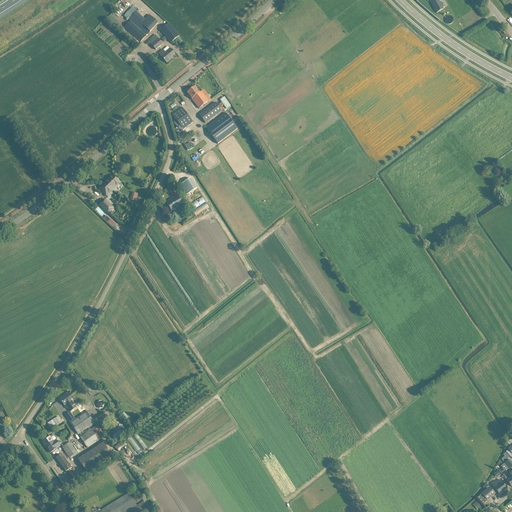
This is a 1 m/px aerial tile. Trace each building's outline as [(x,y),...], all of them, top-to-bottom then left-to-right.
[(429,0),(437,13),(444,9),(438,0),(429,0)] [(131,21),(124,28),(140,42),(146,36),(149,32),(150,32),(158,23),(149,15),(145,20),(136,12),(129,20),(131,21)] [(119,23),(111,15),(106,20),(114,28),(119,23)] [(161,31),(171,43),(179,36),(169,24),(161,31)] [(121,31),(137,46),(139,44),(123,29),(121,31)] [(148,41),(156,50),(160,47),(163,44),(155,35),(148,41)] [(167,63),(172,59),(171,58),(175,54),(170,49),(169,49),(167,47),(163,50),(159,53),(161,56),(167,63)] [(187,93),(199,109),(211,99),(207,95),(206,97),(202,91),(200,93),(195,87),(187,93)] [(199,115),(206,123),(222,111),(216,103),(199,115)] [(175,130),(178,134),(193,122),(182,107),(172,114),(175,118),(172,120),(178,127),(175,130)] [(206,128),(218,144),(237,130),(225,113),(206,128)] [(254,123),(219,149),(238,175),(273,149),(254,123)] [(113,175),(104,183),(105,184),(100,188),(99,188),(106,196),(105,194),(114,186),(115,187),(120,183),(113,175)] [(187,195),(197,189),(191,178),(180,185),(187,195)] [(138,195),(132,193),(130,201),(136,203),(138,195)] [(180,207),(183,205),(177,196),(166,203),(172,211),(179,206),(180,207)] [(100,205),(108,214),(114,208),(105,199),(100,205)] [(8,242),(16,253),(26,246),(24,243),(29,240),(23,232),(19,235),(18,235),(8,242)] [(0,262),(1,263),(8,258),(7,256),(5,252),(0,255),(0,262)] [(5,271),(12,280),(21,274),(15,264),(5,271)] [(62,402),(67,409),(68,408),(71,411),(76,408),(74,405),(75,404),(68,393),(65,395),(66,396),(64,397),(60,399),(62,402)] [(74,419),(70,412),(66,415),(70,422),(74,419)] [(78,435),(95,424),(87,412),(70,422),(78,435)] [(51,428),(61,422),(58,417),(48,423),(51,428)] [(104,436),(96,425),(79,436),(87,447),(104,436)] [(50,453),(60,446),(56,440),(53,442),(50,437),(43,442),(45,446),(46,445),(47,447),(46,447),(50,453)] [(125,446),(122,441),(115,447),(118,452),(125,446)] [(69,457),(70,458),(78,453),(70,442),(63,447),(69,457)] [(78,458),(86,471),(112,455),(104,442),(78,458)] [(56,458),(66,472),(70,469),(72,468),(62,454),(60,455),(56,458)] [(505,471),(507,473),(510,475),(511,477),(511,468),(511,467),(511,463),(509,460),(501,466),(505,471)] [(511,486),(511,485),(511,477),(510,475),(507,473),(505,471),(501,474),(505,477),(507,481),(511,486)] [(500,495),(507,489),(500,480),(493,486),(500,495)] [(496,494),(490,486),(478,497),(484,504),(496,494)] [(92,511),(124,511),(136,505),(129,494),(98,511),(97,511),(96,509),(92,511)] [(143,511),(150,508),(146,501),(126,511),(143,511)]
